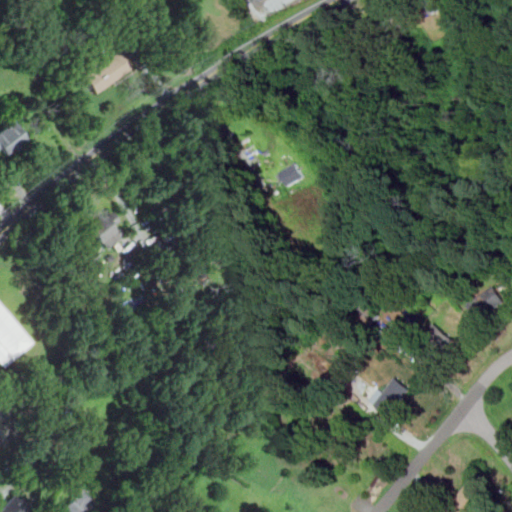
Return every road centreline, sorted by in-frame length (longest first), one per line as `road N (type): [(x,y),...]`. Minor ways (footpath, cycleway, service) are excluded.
road 1 (tertiary): [(0,234),(185,91),(338,0)]
road 2 (residential): [(379,511),(511,356)]
